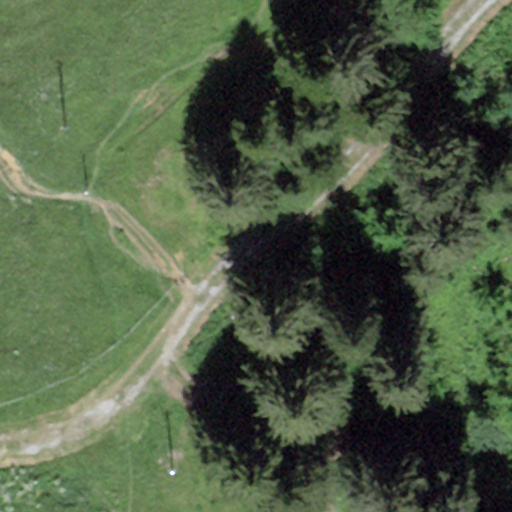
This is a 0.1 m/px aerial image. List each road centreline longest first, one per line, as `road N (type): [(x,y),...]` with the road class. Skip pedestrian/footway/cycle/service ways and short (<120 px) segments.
road 1 (track): [(203,299),(239,247),(316,208),(488,0)]
road 2 (track): [(0,448),(71,431),(117,403),(152,366)]
